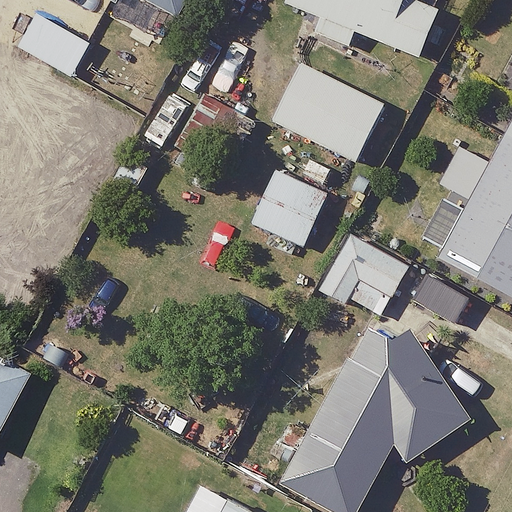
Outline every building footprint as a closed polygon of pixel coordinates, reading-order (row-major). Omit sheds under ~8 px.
[(154,0),(180,13),(186,0),(154,0)] [(290,0),(289,3),(326,18),(320,33),(351,45),(357,30),(422,56),(441,7),(423,0),(290,0)] [(93,44),(42,15),(24,47),(75,75),(93,44)] [(385,104),(305,65),(277,121),(357,160),(385,104)] [(224,131),(194,114),(178,142),(230,172),(258,122),(237,109),(224,131)] [(511,125),(443,258),(511,293),(511,125)] [(330,193),(277,171),(255,222),(308,244),(330,193)] [(411,265),(351,234),(325,284),(385,315),(411,265)] [(409,331),(379,314),(284,479),(341,511),(356,511),(397,441),(411,459),(468,416),(409,331)] [(0,415),(25,368),(0,355),(0,415)] [(259,511),(205,483),(189,511),(259,511)]
